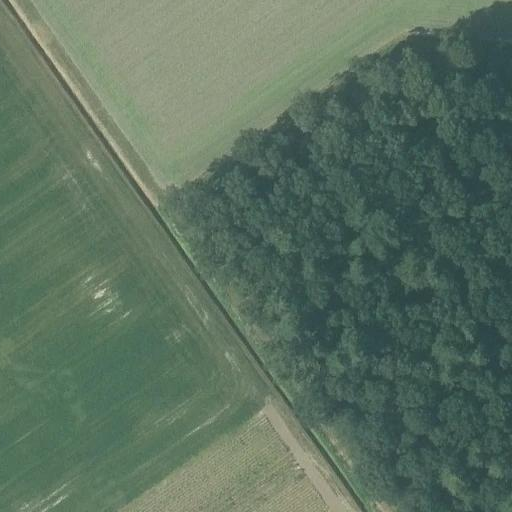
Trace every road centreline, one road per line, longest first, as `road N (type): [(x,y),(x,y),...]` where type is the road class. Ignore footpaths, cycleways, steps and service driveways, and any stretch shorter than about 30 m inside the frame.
road 1 (track): [(383,511),(164,204)]
road 2 (track): [(511,352),(428,225),(334,263),(264,343)]
